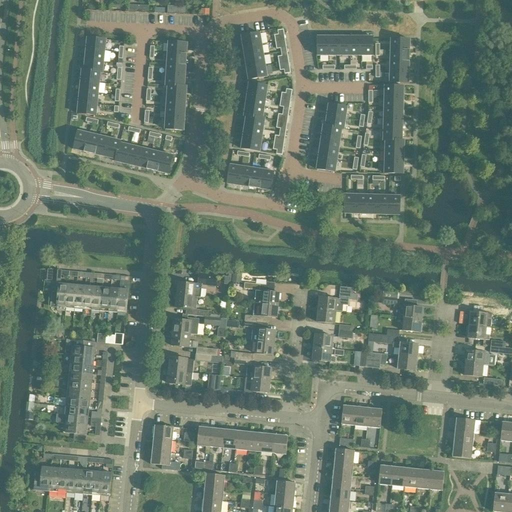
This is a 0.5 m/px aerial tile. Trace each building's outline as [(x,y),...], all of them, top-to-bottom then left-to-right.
[(241,37),(243,47),(262,44),(260,33),(241,37)] [(317,37),(317,56),(328,56),(328,37),(317,37)] [(339,56),(339,37),(328,37),(328,56),(339,56)] [(339,37),(339,56),(350,56),(350,37),(339,37)] [(361,56),(361,37),(350,37),(350,56),(361,56)] [(361,56),(372,56),(372,37),(361,37),(361,56)] [(87,38),(86,49),(105,51),(106,40),(87,38)] [(410,40),(391,39),(390,50),(410,51),(410,40)] [(167,54),(187,55),(187,44),(168,42),(167,54)] [(262,44),(243,47),(243,48),(245,58),(264,55),(262,44)] [(105,51),(86,49),(85,60),(104,62),(105,51)] [(390,61),(409,62),(410,51),(390,50),(390,61)] [(167,64),(186,66),(187,55),(167,54),(167,64)] [(265,66),(264,55),(245,58),(246,69),(247,69),(265,66)] [(104,62),(85,60),(84,70),(82,70),(82,71),(103,73),(104,62)] [(390,72),(409,73),(409,62),(390,61),(390,72)] [(185,76),(186,66),(167,64),(166,75),(185,76)] [(265,66),(247,69),(248,80),(267,77),(265,66)] [(103,73),(82,71),(81,81),(100,83),(101,73),(103,73)] [(390,72),(389,83),(409,84),(409,73),(390,72)] [(166,75),(165,86),(187,87),(184,87),(185,76),(166,75)] [(98,95),(100,83),(81,81),(79,93),(98,95)] [(247,95),(266,98),(268,87),(249,84),(247,95)] [(187,87),(165,86),(165,87),(168,87),(167,97),(186,98),(187,87)] [(404,87),(385,86),(384,98),(403,98),(404,87)] [(79,93),(78,103),(97,105),(98,95),(79,93)] [(245,106),(264,108),(266,98),(247,95),(245,106)] [(167,97),(166,108),(185,109),(186,98),(167,97)] [(384,108),(403,109),(403,98),(384,98),(384,108)] [(78,103),(77,114),(96,116),(97,105),(78,103)] [(327,116),(346,119),(347,108),(328,105),(327,116)] [(264,108),(245,106),(244,116),(265,119),(263,119),(264,108)] [(165,118),(184,120),(185,109),(166,108),(165,118)] [(403,109),(384,108),(384,119),(403,120),(403,109)] [(263,130),(265,119),(244,116),(244,117),(246,117),(244,127),(263,130)] [(344,129),(346,119),(327,116),(325,126),(323,126),(344,129)] [(165,118),(165,130),(184,131),(184,120),(165,118)] [(384,119),(383,130),(402,131),(403,120),(384,119)] [(344,129),(323,126),(321,137),(340,140),(342,130),(344,130),(344,129)] [(263,130),(244,127),(243,138),(262,141),(263,130)] [(402,141),(402,131),(383,130),(383,141),(404,141),(402,141)] [(84,152),(89,134),(78,131),(73,150),(84,152)] [(99,136),(89,134),(85,152),(95,155),(99,136)] [(106,157),(110,139),(99,136),(95,155),(106,157)] [(321,137),(320,148),(339,151),(340,140),(321,137)] [(262,141),(243,138),(241,149),(260,152),(262,141)] [(115,162),(116,162),(121,144),(121,141),(110,139),(106,157),(116,160),(115,162)] [(404,141),(383,141),(385,141),(385,152),(404,152),(404,141)] [(131,146),(121,144),(116,162),(126,165),(131,146)] [(131,146),(126,165),(137,167),(141,148),(131,146)] [(141,148),(137,167),(147,170),(152,151),(141,148)] [(320,148),(318,158),(337,161),(339,151),(320,148)] [(152,151),(147,170),(158,172),(162,153),(152,151)] [(384,163),(404,163),(404,152),(385,152),(384,163)] [(158,172),(169,175),(173,156),(162,153),(158,172)] [(335,173),(337,161),(318,158),(316,170),(335,173)] [(384,163),(384,174),(403,174),(404,163),(384,163)] [(238,186),(241,167),(230,165),(227,184),(238,186)] [(238,186),(250,188),(252,169),(241,167),(238,186)] [(264,171),(252,169),(250,188),(261,189),(264,171)] [(264,171),(261,189),(271,191),(274,172),(264,171)] [(345,195),(344,214),(355,214),(356,195),(345,195)] [(355,214),(366,215),(367,196),(356,195),(355,214)] [(378,196),(367,196),(366,215),(377,215),(378,196)] [(389,196),(378,196),(377,215),(388,215),(389,196)] [(400,197),(389,196),(388,215),(399,216),(400,197)] [(178,283),(176,295),(195,297),(197,298),(201,298),(202,289),(202,286),(216,287),(218,276),(199,274),(198,284),(195,284),(195,285),(192,284),(183,284),(178,283)] [(240,281),(241,281),(242,275),(233,275),(232,283),(239,283),(240,281)] [(111,289),(109,312),(117,313),(120,290),(120,281),(114,281),(114,277),(112,277),(112,280),(111,289)] [(120,290),(117,313),(126,314),(128,290),(129,277),(123,277),(123,281),(120,281),(120,290)] [(255,291),(254,304),(278,306),(279,294),(265,292),(266,285),(244,283),(243,289),(255,291)] [(58,293),(57,308),(66,308),(68,285),(59,284),(58,293)] [(68,285),(66,308),(74,309),(77,286),(68,285)] [(77,286),(74,309),(83,310),(85,286),(77,286)] [(85,286),(83,310),(92,311),(94,287),(85,286)] [(290,286),(281,286),(281,299),(291,299),(290,286)] [(94,287),(92,311),(100,311),(102,288),(94,287)] [(102,288),(100,311),(109,312),(111,289),(102,288)] [(176,300),(175,308),(186,309),(196,310),(197,298),(195,297),(176,295),(176,297),(176,300)] [(474,296),(473,304),(484,305),(497,307),(498,299),(474,296)] [(379,303),(382,303),(382,304),(397,306),(397,299),(383,297),(380,297),(379,303)] [(319,298),(318,310),(336,312),(342,313),(343,305),(348,306),(348,300),(339,299),(339,300),(319,298)] [(277,318),(278,306),(254,304),(253,316),(257,317),(258,317),(258,316),(277,318)] [(403,319),(421,321),(423,308),(404,306),(404,307),(400,306),(399,318),(403,319)] [(335,325),(336,312),(318,310),(317,323),(335,325)] [(198,311),(198,317),(205,317),(219,319),(219,315),(218,315),(218,313),(210,312),(198,311)] [(470,313),(469,326),(487,328),(491,328),(492,315),(470,313)] [(205,317),(204,325),(219,326),(220,319),(219,319),(205,317)] [(172,334),(191,336),(197,336),(199,320),(188,319),(187,322),(174,320),(172,334)] [(420,333),(421,321),(403,319),(402,331),(420,333)] [(486,336),(487,328),(469,326),(468,339),(489,341),(489,336),(486,336)] [(251,341),(256,342),(274,344),(275,331),(252,329),(251,341)] [(353,333),(339,331),(338,338),(352,340),(353,333)] [(115,336),(114,344),(123,345),(124,335),(115,334),(115,336)] [(198,342),(190,341),(191,336),(172,334),(171,346),(197,349),(197,348),(198,348),(198,342)] [(399,349),(398,357),(419,359),(420,354),(418,354),(419,345),(398,343),(399,337),(387,336),(369,334),(368,342),(393,345),(393,348),(399,349)] [(106,335),(105,344),(114,344),(115,336),(106,335)] [(315,335),(314,348),(335,350),(335,344),(333,344),(333,337),(315,335)] [(70,355),(94,358),(95,349),(94,349),(95,343),(72,341),(70,355)] [(273,356),(274,344),(256,342),(254,354),(273,356)] [(197,349),(196,355),(212,356),(216,357),(217,350),(198,348),(197,348),(197,349)] [(344,351),(335,350),(314,348),(313,361),(331,363),(331,356),(343,357),(344,351)] [(465,364),(484,366),(488,366),(489,355),(488,353),(466,351),(465,364)] [(232,352),(231,358),(252,361),(253,354),(232,352)] [(359,367),(365,368),(367,353),(360,352),(359,367)] [(381,355),(367,353),(365,368),(379,369),(381,355)] [(70,355),(69,364),(93,366),(94,358),(70,355)] [(212,356),(196,355),(195,361),(211,363),(212,356)] [(419,359),(398,357),(397,370),(416,372),(417,363),(419,363),(419,359)] [(170,358),(168,371),(192,373),(194,360),(170,358)] [(252,361),(231,358),(231,359),(234,359),(234,364),(252,367),(252,361)] [(69,364),(69,372),(93,375),(93,366),(69,364)] [(464,376),(482,378),(484,366),(465,364),(464,376)] [(246,379),(252,380),(270,382),(272,369),(254,367),(252,380),(246,379)] [(191,386),(192,373),(168,371),(167,384),(191,386)] [(69,372),(68,381),(92,383),(93,375),(69,372)] [(219,395),(221,376),(215,376),(213,395),(219,395)] [(252,393),(252,392),(269,394),(270,382),(252,380),(246,379),(244,392),(249,392),(249,393),(252,393)] [(68,381),(67,389),(91,392),(92,383),(68,381)] [(66,398),(90,400),(91,392),(67,389),(66,398)] [(244,392),(231,390),(230,396),(248,398),(249,393),(249,392),(244,392)] [(66,398),(65,407),(89,409),(90,400),(66,398)] [(355,427),(357,408),(343,406),(341,425),(355,427)] [(65,407),(64,415),(88,417),(89,409),(65,407)] [(355,427),(367,428),(369,409),(357,408),(355,427)] [(369,409),(367,428),(380,429),(382,410),(369,409)] [(25,420),(33,421),(34,413),(26,412),(25,420)] [(64,415),(63,424),(87,426),(88,417),(64,415)] [(101,419),(96,419),(92,418),(91,418),(90,427),(100,428),(101,419)] [(479,434),(480,422),(456,419),(455,431),(474,433),(474,434),(479,434)] [(511,442),(511,423),(502,423),(500,442),(511,442)] [(87,426),(63,424),(63,433),(74,434),(73,441),(85,442),(86,435),(86,436),(87,426)] [(153,439),(172,441),(174,428),(155,426),(153,439)] [(212,429),(199,427),(197,447),(206,447),(205,455),(210,455),(210,448),(212,429)] [(210,448),(223,449),(225,430),(212,429),(210,448)] [(494,438),(496,432),(482,429),(481,435),(494,438)] [(237,431),(225,430),(223,449),(235,450),(237,431)] [(235,450),(248,452),(250,433),(237,431),(235,450)] [(453,445),(472,447),(474,434),(474,433),(455,431),(453,445)] [(262,434),(250,433),(248,452),(260,453),(262,434)] [(260,453),(273,454),(275,435),(262,434),(260,453)] [(273,454),(286,456),(288,437),(275,435),(273,454)] [(171,454),(172,441),(153,439),(152,452),(171,454)] [(352,447),(353,440),(340,439),(339,446),(352,447)] [(472,447),(453,445),(452,458),(471,460),(472,447)] [(353,464),(355,452),(336,450),(334,462),(353,464)] [(171,454),(152,452),(151,465),(162,466),(162,470),(179,472),(179,463),(170,463),(171,454)] [(352,477),(353,464),(334,462),(333,475),(352,477)] [(391,486),(393,468),(380,466),(378,485),(391,486)] [(40,491),(49,492),(51,468),(42,467),(41,474),(35,474),(34,491),(40,491)] [(510,476),(511,468),(506,467),(497,467),(497,475),(505,476),(510,476)] [(60,469),(51,468),(49,492),(57,492),(60,469)] [(404,488),(406,469),(393,468),(391,486),(404,488)] [(57,492),(66,493),(68,470),(60,469),(57,492)] [(416,489),(418,470),(406,469),(404,488),(416,489)] [(77,470),(68,470),(66,493),(75,494),(77,470)] [(75,494),(83,495),(85,471),(77,470),(75,494)] [(416,489),(429,490),(431,471),(418,470),(416,489)] [(94,472),(85,471),(83,495),(92,496),(94,472)] [(431,471),(429,490),(442,492),(444,473),(431,471)] [(92,496),(100,496),(103,473),(94,472),(92,496)] [(112,474),(103,473),(100,496),(109,497),(112,474)] [(206,474),(205,487),(224,489),(225,476),(206,474)] [(351,489),(352,477),(333,475),(332,487),(351,489)] [(276,494),(294,496),(296,484),(277,482),(276,494)] [(222,502),(224,489),(205,487),(203,500),(222,502)] [(332,487),(330,500),(350,502),(351,489),(332,487)] [(276,494),(274,507),(293,509),(294,496),(276,494)] [(492,511),(506,511),(508,495),(495,494),(492,511)] [(203,500),(202,511),(221,511),(222,502),(203,500)] [(348,511),(350,502),(330,500),(329,511),(348,511)]
